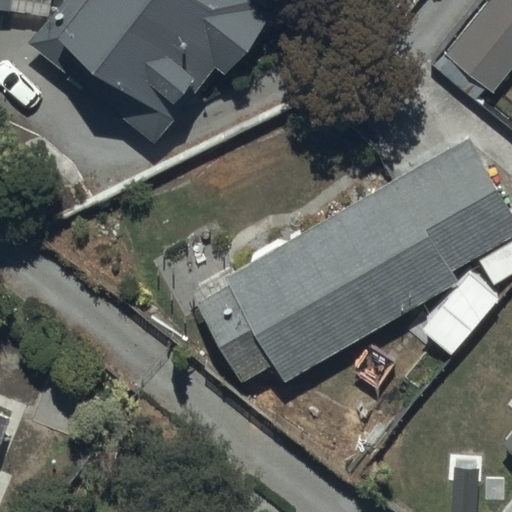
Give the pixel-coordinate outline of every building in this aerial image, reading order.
[(0,0),(45,10),(46,0),(0,0)] [(52,0),(45,10),(29,30),(69,62),(65,68),(85,83),(89,78),(155,132),(190,89),(179,80),(200,55),(212,64),(218,56),(226,62),(274,2),(271,0),(52,0)] [(511,0),(481,0),(434,57),(478,93),(489,79),(494,83),(511,61),(511,0)] [(511,194),(474,127),(232,264),(238,274),(205,292),(250,373),(283,354),(290,367),(463,270),(455,257),(511,224),(511,194)] [(0,441),(14,409),(0,403),(0,441)] [(511,511),(511,494),(497,511),(511,511)]
